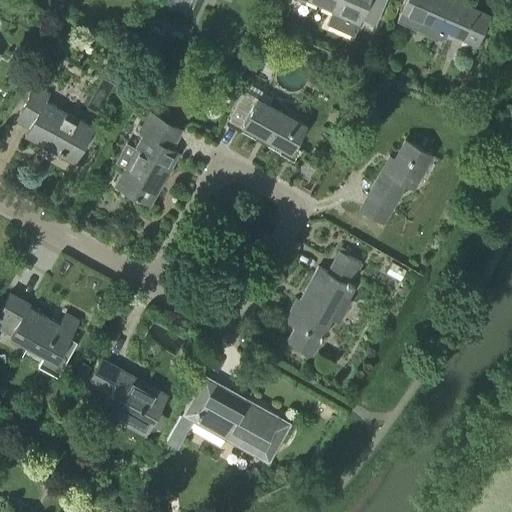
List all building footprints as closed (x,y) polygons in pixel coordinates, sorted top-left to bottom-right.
[(319,0),(335,7),(328,21),(356,33),(362,19),(375,25),(386,0),(319,0)] [(421,21),(475,44),(487,16),(451,0),(406,0),(397,20),(418,29),(421,21)] [(155,55),(165,34),(148,26),(138,47),(155,55)] [(274,35),(266,32),(263,42),(271,45),(274,35)] [(92,127),(45,101),(49,94),(35,86),(15,121),(28,128),(24,135),(41,145),(44,141),(75,158),(92,127)] [(292,153),(307,124),(241,88),(227,117),(292,153)] [(115,185),(150,205),(179,153),(164,145),(174,126),(151,113),(139,133),(144,136),(115,185)] [(404,142),(390,168),(384,165),(367,197),(390,209),(404,184),(412,188),(430,157),(404,142)] [(311,353),(343,296),(348,298),(354,287),(349,285),(362,263),(340,251),(328,272),(319,267),(301,300),(297,298),(285,320),(295,326),(287,340),(311,353)] [(7,296),(0,308),(0,322),(14,331),(12,336),(55,359),(76,319),(64,312),(58,323),(7,296)] [(167,395),(99,358),(85,385),(106,396),(102,404),(149,429),(167,395)] [(72,376),(79,381),(88,367),(80,362),(72,376)] [(204,374),(182,414),(225,438),(228,432),(264,452),(272,437),(280,442),(289,426),(278,420),(280,416),(246,398),(244,401),(224,390),(226,387),(204,374)]
